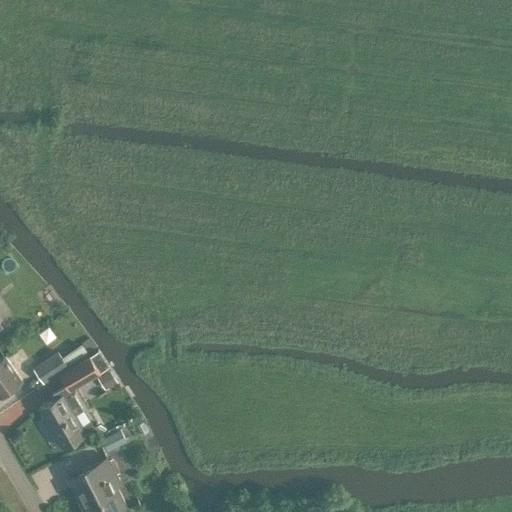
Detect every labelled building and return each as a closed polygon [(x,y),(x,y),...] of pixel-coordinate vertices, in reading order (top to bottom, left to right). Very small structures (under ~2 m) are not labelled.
[(48,336),(60,329),(52,317),(41,324),(48,336)] [(62,360),(59,355),(34,372),(43,386),(87,355),(82,347),(62,360)] [(51,403),(39,410),(62,450),(94,432),(74,398),(75,389),(103,372),(93,356),(60,375),(67,387),(48,398),(51,403)] [(0,398),(23,383),(5,359),(0,362),(0,398)] [(117,385),(110,373),(98,381),(105,393),(117,385)] [(108,450),(124,442),(120,434),(104,442),(108,450)] [(83,511),(121,511),(125,510),(116,490),(122,488),(110,462),(70,481),(83,511)]
